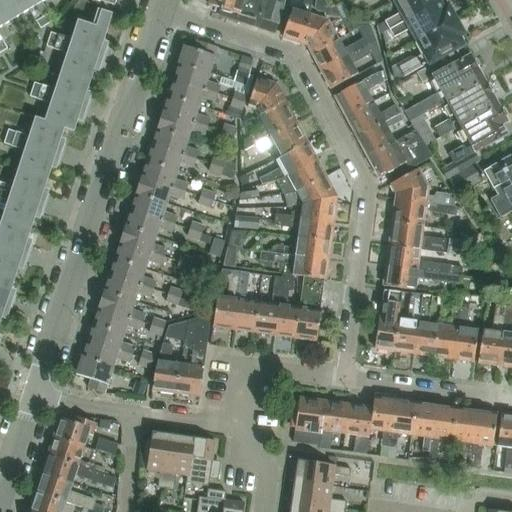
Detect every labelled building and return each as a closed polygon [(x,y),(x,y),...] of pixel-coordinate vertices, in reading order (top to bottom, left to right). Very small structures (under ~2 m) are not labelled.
[(0,0),(12,20),(29,10),(35,20),(40,16),(30,0),(0,0)] [(0,0),(0,40),(2,40),(1,40),(0,37),(0,27),(12,20),(0,0)] [(30,0),(40,16),(47,12),(41,3),(45,0),(30,0)] [(209,0),(209,2),(208,5),(220,9),(218,15),(275,33),(283,6),(265,0),(209,0)] [(285,27),(282,36),(283,37),(285,39),(290,41),(293,40),(301,43),(309,14),(311,0),(303,0),(302,12),(291,9),(285,27)] [(315,0),(314,9),(316,12),(324,13),(324,12),(330,9),(325,0),(315,0)] [(398,14),(384,22),(389,29),(393,27),(442,0),(438,0),(437,0),(394,0),(391,2),(398,14)] [(442,0),(393,27),(389,29),(393,38),(407,30),(414,43),(455,20),(447,6),(442,8),(440,4),(446,0),(445,0),(442,0)] [(324,13),(324,17),(340,19),(334,7),(330,9),(324,12),(324,13)] [(59,36),(56,43),(102,58),(105,48),(106,44),(102,42),(106,31),(111,15),(97,10),(92,26),(77,21),(71,40),(60,37),(59,36)] [(47,12),(40,16),(46,26),(52,22),(47,12)] [(327,20),(310,15),(309,14),(301,43),(307,45),(307,49),(311,56),(339,41),(327,20)] [(40,16),(35,20),(40,29),(46,26),(40,16)] [(357,31),(369,24),(341,19),(349,34),(357,30),(357,31)] [(412,56),(395,66),(397,69),(401,78),(468,41),(467,38),(461,42),(458,37),(463,35),(455,20),(414,43),(421,56),(415,60),(412,56)] [(384,22),(377,26),(378,35),(381,33),(384,32),(389,29),(384,22)] [(369,24),(357,31),(362,40),(344,50),(339,41),(311,56),(315,63),(318,64),(322,72),(376,42),(369,24)] [(389,29),(384,32),(389,40),(393,38),(389,29)] [(50,33),(47,40),(56,43),(59,36),(50,33)] [(45,47),(54,50),(56,43),(47,40),(45,47)] [(214,58),(217,48),(196,42),(194,50),(183,47),(178,63),(175,62),(175,63),(209,74),(214,58)] [(331,89),(340,84),(357,75),(351,64),(370,53),(376,65),(383,62),(376,42),(322,72),(325,79),(325,81),(328,86),(330,88),(331,89)] [(56,43),(54,50),(66,54),(60,72),(89,81),(93,70),(97,72),(99,68),(102,58),(56,43)] [(456,51),(416,74),(421,83),(431,78),(441,96),(437,99),(436,96),(433,96),(403,112),(405,116),(408,122),(409,123),(445,103),(484,81),(478,70),(479,65),(476,60),(472,59),(470,55),(461,60),(456,51)] [(209,74),(175,63),(177,64),(172,80),(169,79),(217,95),(220,86),(206,82),(209,74)] [(384,69),(378,72),(383,81),(385,80),(386,79),(384,69)] [(42,86),(40,93),(85,108),(89,98),(90,94),(86,93),(89,81),(60,72),(54,90),(43,87),(42,86)] [(245,87),(249,75),(236,72),(233,83),(237,84),(245,87)] [(344,91),(335,96),(340,106),(338,107),(344,118),(373,102),(367,90),(383,82),(383,81),(378,72),(344,91)] [(253,118),(243,123),(246,130),(261,122),(258,117),(284,103),(274,86),(275,86),(274,84),(270,82),(261,79),(256,78),(253,88),(246,109),(254,111),(257,118),(254,120),(253,118)] [(217,95),(169,79),(172,80),(167,96),(166,96),(198,107),(201,99),(214,103),(217,95)] [(221,79),(219,84),(235,89),(234,92),(246,96),(249,88),(245,87),(237,84),(233,83),(221,79)] [(439,139),(459,128),(498,106),(492,95),(493,90),(490,85),(486,84),(485,84),(484,81),(445,103),(455,121),(451,124),(449,121),(447,120),(433,128),(439,139)] [(33,83),(30,90),(40,93),(42,86),(33,83)] [(30,90),(28,97),(37,100),(40,93),(30,90)] [(246,96),(234,92),(232,100),(244,104),(246,96)] [(40,93),(37,100),(39,101),(50,104),(44,122),(63,129),(73,132),(77,120),(81,122),(82,118),(85,108),(40,93)] [(198,107),(166,96),(166,97),(167,97),(162,112),(159,111),(159,112),(206,127),(209,119),(195,115),(198,107)] [(244,104),(232,100),(229,107),(241,111),(244,104)] [(352,128),(357,137),(399,114),(396,108),(381,116),(373,102),(344,118),(350,128),(352,128)] [(256,133),(249,137),(253,146),(295,123),(291,116),(292,115),(287,106),(286,107),(284,103),(258,117),(261,122),(264,129),(256,133)] [(452,162),(454,165),(467,157),(506,135),(502,127),(507,123),(506,120),(507,115),(504,110),(500,109),(499,109),(498,106),(459,128),(469,147),(465,150),(464,147),(462,147),(448,154),(452,162)] [(206,127),(159,112),(158,112),(161,113),(156,128),(156,129),(187,139),(190,131),(204,136),(206,127)] [(404,124),(408,122),(405,116),(401,119),(399,114),(357,137),(362,146),(360,147),(366,158),(395,143),(387,129),(402,121),(404,124)] [(16,133),(14,140),(59,155),(62,145),(64,141),(60,140),(63,129),(44,122),(35,119),(29,137),(16,133)] [(295,123),(253,146),(258,154),(265,151),(274,146),(280,158),(306,144),(303,139),(305,138),(300,129),(298,130),(295,123)] [(224,125),(221,132),(233,136),(236,129),(224,125)] [(187,139),(156,129),(155,129),(156,129),(151,145),(148,144),(196,160),(198,152),(185,147),(187,139)] [(7,130),(5,137),(14,140),(16,133),(7,130)] [(233,136),(221,132),(218,140),(231,144),(233,136)] [(374,168),(379,178),(405,164),(408,170),(431,157),(425,147),(423,148),(415,132),(395,143),(366,158),(372,169),(374,168)] [(5,137),(3,144),(12,147),(14,140),(5,137)] [(243,140),(243,151),(253,146),(249,137),(243,140)] [(14,140),(12,147),(24,151),(18,169),(47,179),(51,167),(55,169),(56,165),(59,155),(14,140)] [(196,160),(148,144),(148,145),(151,146),(146,161),(145,161),(177,172),(179,164),(193,168),(196,160)] [(281,167),(258,179),(261,185),(265,185),(276,181),(315,160),(312,155),(312,152),(310,147),(307,146),(306,144),(280,158),(277,159),(281,167)] [(475,164),(459,174),(447,180),(455,194),(485,177),(496,197),(489,201),(499,219),(511,211),(511,155),(480,173),(475,164)] [(210,165),(222,169),(225,161),(213,157),(210,165)] [(471,165),(467,157),(454,165),(452,162),(440,169),(445,179),(471,165)] [(315,160),(276,181),(283,195),(300,190),(326,176),(321,167),(318,166),(315,160)] [(177,172),(145,161),(145,162),(140,177),(137,176),(137,177),(185,193),(188,184),(174,180),(177,172)] [(225,161),(222,169),(235,173),(235,164),(234,164),(225,161)] [(222,169),(210,165),(208,173),(220,177),(222,169)] [(0,183),(0,191),(43,205),(46,195),(47,191),(43,190),(47,179),(18,169),(12,188),(1,184),(0,183)] [(222,169),(220,177),(232,181),(235,173),(222,169)] [(400,179),(391,184),(396,194),(396,199),(395,200),(453,208),(454,199),(451,194),(435,193),(433,197),(427,196),(429,186),(419,169),(400,179)] [(300,190),(283,195),(284,199),(285,203),(286,208),(301,206),(313,199),(334,202),(335,197),(330,188),(331,185),(326,176),(300,190)] [(134,194),(166,204),(168,197),(182,201),(185,193),(137,177),(140,178),(135,194),(134,194)] [(202,190),(199,198),(212,202),(214,194),(202,190)] [(0,191),(0,199),(7,201),(1,219),(30,229),(34,218),(38,219),(39,215),(43,205),(0,191)] [(240,194),(239,201),(253,198),(258,198),(258,191),(240,194)] [(166,204),(134,194),(135,195),(129,210),(127,209),(126,209),(174,225),(177,217),(163,212),(166,204)] [(212,202),(199,198),(197,205),(209,209),(212,202)] [(239,201),(238,210),(255,208),(253,198),(239,201)] [(291,212),(291,217),(331,223),(332,216),(334,214),(335,209),(333,207),(334,202),(313,199),(301,206),(300,212),(291,212)] [(457,208),(453,208),(395,200),(394,211),(392,210),(390,223),(423,228),(425,212),(456,217),(457,208)] [(174,225),(126,209),(126,210),(129,211),(124,226),(123,226),(123,227),(155,237),(158,229),(171,234),(174,225)] [(275,215),(274,224),(287,226),(288,217),(275,215)] [(258,219),(235,217),(234,217),(233,229),(257,230),(258,219)] [(288,217),(287,226),(298,228),(296,238),(331,242),(332,232),(330,230),(331,223),(291,217),(288,217)] [(0,246),(26,255),(29,246),(31,241),(27,240),(30,229),(1,219),(0,223),(0,246)] [(191,222),(189,230),(201,234),(203,226),(191,222)] [(423,228),(390,223),(389,236),(390,236),(389,246),(420,250),(444,253),(446,240),(422,237),(423,228)] [(155,237),(123,227),(124,227),(119,243),(116,242),(164,258),(166,249),(153,245),(155,237)] [(201,234),(189,230),(186,238),(198,242),(201,234)] [(230,231),(226,249),(237,250),(242,250),(244,232),(232,231),(230,231)] [(213,238),(208,255),(219,258),(224,242),(213,238)] [(283,247),(282,255),(326,261),(327,254),(329,252),(331,242),(296,238),(295,249),(283,247)] [(447,239),(445,255),(462,257),(464,241),(447,239)] [(164,258),(116,242),(119,243),(113,259),(145,270),(147,262),(161,266),(164,258)] [(0,246),(0,274),(14,279),(17,268),(22,269),(23,265),(26,255),(0,246)] [(386,252),(386,257),(387,259),(386,266),(449,275),(450,267),(450,266),(430,264),(418,262),(420,250),(389,246),(388,250),(386,252)] [(226,249),(222,267),(234,268),(237,250),(226,249)] [(260,252),(259,262),(265,263),(292,266),(291,276),(294,277),(302,278),(323,281),(323,280),(324,280),(324,277),(326,275),(327,270),(325,268),(326,261),(282,255),(266,253),(260,252)] [(181,255),(178,263),(190,267),(193,259),(181,255)] [(145,270),(113,259),(113,260),(108,275),(105,274),(105,275),(153,290),(156,282),(142,278),(145,270)] [(190,267),(178,263),(176,270),(188,274),(190,267)] [(383,287),(393,288),(415,291),(416,280),(439,283),(459,285),(460,277),(449,275),(386,266),(385,273),(383,275),(382,280),(384,283),(383,287)] [(450,267),(449,275),(460,277),(460,276),(461,276),(462,268),(450,267)] [(213,318),(212,328),(233,330),(240,273),(221,270),(218,283),(220,283),(228,284),(227,298),(217,296),(213,318)] [(240,273),(233,330),(253,333),(258,302),(246,300),(249,274),(240,273)] [(0,302),(10,305),(13,296),(14,291),(10,290),(14,279),(0,274),(0,302)] [(153,290),(105,275),(108,276),(103,292),(102,291),(102,292),(134,302),(136,294),(150,299),(153,290)] [(282,279),(274,336),(295,339),(299,307),(298,307),(286,306),(288,292),(292,292),(294,277),(291,276),(283,275),(282,275),(281,279),(282,279)] [(258,302),(253,333),(274,336),(282,279),(281,279),(274,278),(270,303),(258,302)] [(299,307),(295,339),(316,342),(318,322),(320,321),(321,316),(319,314),(320,311),(319,311),(323,281),(303,278),(302,278),(298,307),(299,307)] [(488,284),(487,297),(506,300),(508,287),(488,284)] [(180,299),(180,298),(182,292),(170,288),(167,295),(180,299)] [(401,293),(383,291),(375,350),(393,352),(398,320),(397,320),(401,293)] [(134,302),(102,292),(97,308),(94,307),(142,323),(145,314),(131,310),(134,302)] [(406,321),(398,320),(393,352),(413,355),(421,296),(410,294),(406,321)] [(180,298),(180,299),(167,295),(165,303),(178,307),(178,308),(190,312),(193,302),(180,298)] [(431,297),(421,296),(413,355),(433,357),(437,324),(428,323),(431,297)] [(0,302),(0,320),(1,318),(5,319),(6,315),(10,305),(0,302)] [(495,305),(494,313),(504,314),(505,307),(498,306),(495,305)] [(142,323),(94,307),(94,308),(97,309),(92,324),(91,324),(123,335),(126,327),(139,332),(142,323)] [(453,360),(460,308),(451,307),(449,326),(437,324),(433,357),(453,360)] [(504,314),(497,366),(511,367),(511,333),(509,333),(511,313),(511,307),(505,307),(504,314)] [(473,363),(474,353),(477,330),(465,328),(467,309),(460,308),(453,360),(473,363)] [(478,353),(477,363),(497,366),(504,314),(494,313),(492,331),(481,330),(478,353)] [(204,358),(210,315),(186,322),(186,326),(183,342),(183,346),(194,353),(196,357),(204,358)] [(153,319),(151,326),(163,330),(165,323),(153,319)] [(164,338),(183,342),(186,326),(186,322),(168,327),(164,338)] [(123,335),(91,324),(91,325),(92,325),(87,340),(84,340),(83,340),(131,356),(134,347),(121,343),(123,335)] [(163,330),(151,326),(148,334),(160,338),(163,330)] [(128,364),(131,356),(83,340),(86,341),(81,357),(80,357),(112,368),(115,360),(128,364)] [(153,374),(153,380),(151,390),(160,391),(160,393),(172,395),(172,392),(175,393),(179,365),(169,363),(172,346),(162,344),(156,361),(153,374)] [(142,351),(140,359),(152,363),(155,355),(142,351)] [(87,389),(104,394),(112,368),(80,357),(81,358),(75,375),(90,380),(87,389)] [(179,365),(175,393),(179,393),(181,396),(187,397),(190,395),(199,396),(204,358),(196,357),(195,366),(180,364),(180,365),(179,365)] [(152,363),(140,359),(137,366),(150,370),(152,363)] [(372,409),(369,431),(382,433),(380,447),(388,448),(394,401),(386,400),(384,398),(379,398),(376,399),(373,399),(372,409)] [(295,427),(294,431),(292,443),(318,446),(320,432),(319,432),(323,403),(298,400),(296,417),(294,419),(293,424),(295,427)] [(394,401),(388,448),(395,449),(397,435),(410,436),(414,404),(411,404),(409,402),(404,401),(402,403),(394,401)] [(320,432),(318,446),(318,449),(329,450),(331,434),(344,436),(348,406),(343,406),(341,403),(336,403),(333,404),(323,403),(319,432),(320,432)] [(414,404),(410,436),(423,438),(421,451),(428,452),(435,407),(427,406),(425,404),(420,403),(417,405),(414,404)] [(348,406),(344,436),(353,437),(351,453),(366,455),(366,453),(369,431),(372,409),(362,408),(360,406),(355,405),(352,407),(348,406)] [(435,407),(428,452),(436,453),(438,440),(451,442),(455,410),(452,409),(450,407),(445,406),(442,408),(435,407)] [(461,457),(469,458),(475,412),(467,411),(466,409),(460,408),(458,410),(455,410),(451,442),(463,443),(461,457)] [(469,458),(468,468),(479,469),(482,445),(492,447),(496,415),(493,415),(491,412),(485,412),(483,413),(475,412),(469,458)] [(500,416),(499,425),(496,448),(506,449),(503,468),(511,469),(511,415),(506,414),(504,416),(500,416)] [(95,424),(74,417),(73,418),(75,418),(73,423),(61,418),(54,438),(84,447),(89,429),(93,430),(95,424)] [(109,430),(110,422),(99,421),(99,429),(109,430)] [(151,432),(146,468),(146,470),(159,472),(157,488),(165,489),(173,435),(151,432)] [(173,435),(165,489),(173,490),(175,474),(186,476),(187,476),(192,438),(173,435)] [(84,447),(54,438),(50,451),(50,452),(48,457),(83,468),(81,473),(84,474),(87,465),(79,462),(84,447)] [(187,476),(186,476),(185,483),(207,487),(208,479),(217,480),(220,462),(219,462),(218,466),(211,465),(214,441),(192,438),(187,476)] [(114,457),(114,456),(117,445),(98,439),(95,451),(114,457)] [(380,447),(379,457),(387,458),(388,448),(380,447)] [(388,448),(387,458),(394,459),(395,449),(388,448)] [(408,449),(407,459),(427,460),(428,452),(421,451),(408,449)] [(427,460),(427,463),(437,464),(439,453),(436,453),(428,452),(427,460)] [(83,468),(48,457),(47,460),(47,461),(43,475),(72,484),(75,476),(112,488),(115,479),(105,476),(92,471),(93,467),(87,465),(84,474),(81,473),(83,468)] [(328,457),(327,465),(334,466),(335,458),(328,457)] [(296,461),(293,482),(331,487),(333,475),(349,477),(350,469),(349,469),(348,469),(334,467),(334,466),(327,465),(296,461)] [(36,494),(90,511),(102,511),(104,507),(94,503),(95,500),(69,492),(72,484),(43,475),(38,488),(37,489),(38,489),(36,494)] [(331,487),(293,482),(290,502),(344,510),(345,502),(329,499),(331,487)] [(225,493),(225,492),(221,492),(207,490),(206,498),(198,497),(195,511),(242,511),(243,504),(220,500),(221,493),(225,493)] [(90,511),(36,494),(35,497),(34,498),(35,498),(30,511),(32,511),(90,511)] [(343,511),(344,510),(290,502),(289,511),(343,511)]
